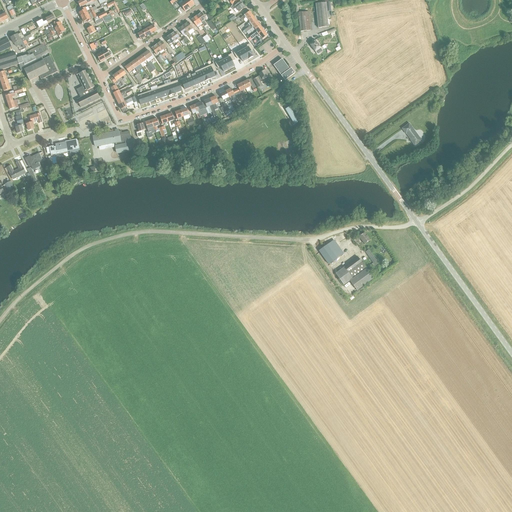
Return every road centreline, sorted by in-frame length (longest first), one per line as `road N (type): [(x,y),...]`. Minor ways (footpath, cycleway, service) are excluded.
road 1 (unclassified): [(0,319),(59,265),(117,236),(307,239),(416,222)]
road 2 (tertiary): [(416,222),(287,43)]
road 3 (residential): [(119,119),(208,90),(287,43)]
road 4 (tertiary): [(511,355),(416,222)]
road 5 (residential): [(99,77),(208,0)]
road 6 (unclassified): [(416,222),(511,145)]
